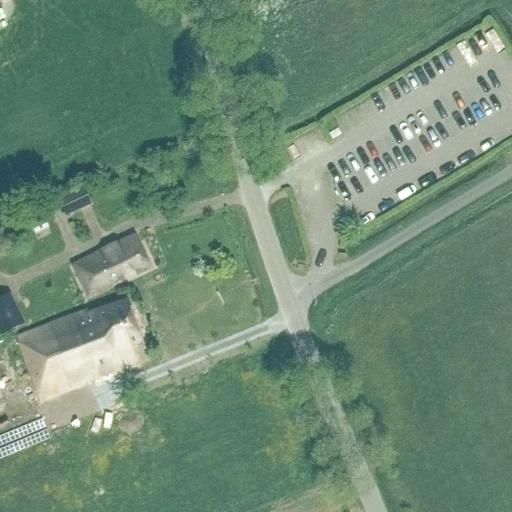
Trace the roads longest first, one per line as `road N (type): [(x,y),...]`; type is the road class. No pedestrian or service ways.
road 1 (unclassified): [(285,297),(199,0)]
road 2 (unclassified): [(285,297),(511,171)]
road 3 (unclassified): [(374,511),(285,297)]
